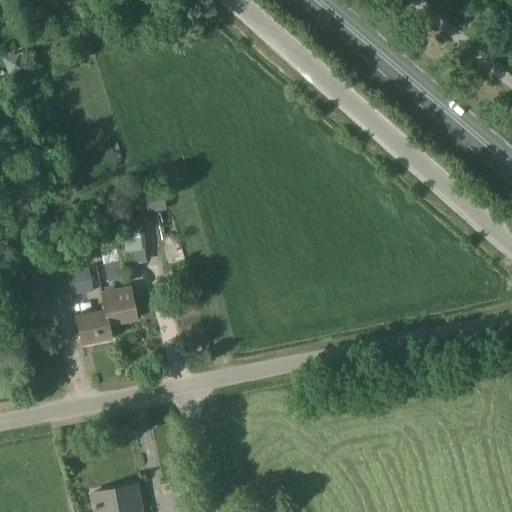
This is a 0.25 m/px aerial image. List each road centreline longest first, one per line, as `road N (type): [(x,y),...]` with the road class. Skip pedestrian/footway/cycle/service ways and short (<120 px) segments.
road 1 (unclassified): [(0,419),(511,309)]
road 2 (unclassified): [(511,243),(235,0)]
road 3 (primary): [(511,169),(310,0)]
